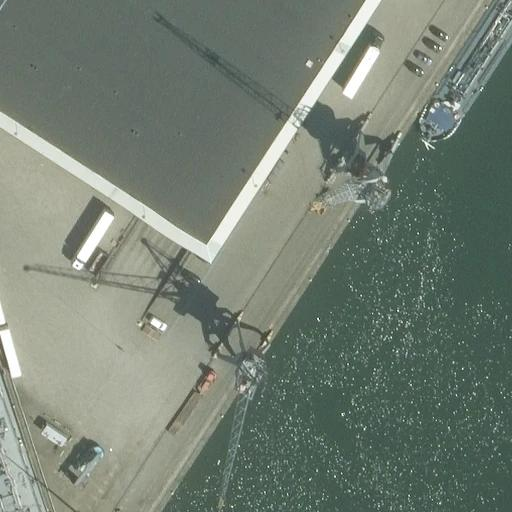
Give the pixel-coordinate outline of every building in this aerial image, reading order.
[(0,0),(0,98),(203,230),(352,0),(0,0)] [(0,315),(32,307),(19,260),(8,263),(0,234),(0,315)] [(18,367),(45,357),(33,326),(6,336),(18,367)] [(36,417),(82,399),(63,354),(18,373),(36,417)] [(143,437),(102,411),(60,475),(101,502),(143,437)]
